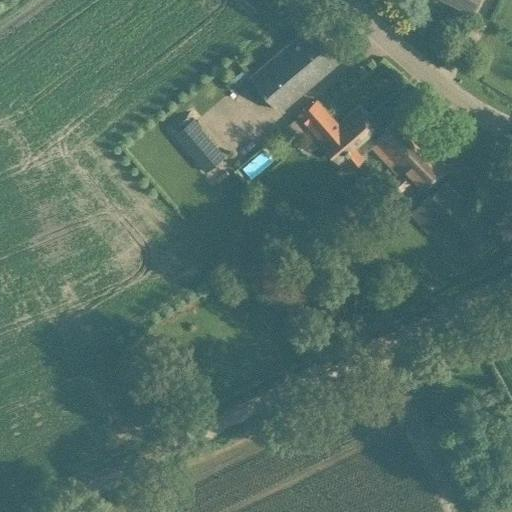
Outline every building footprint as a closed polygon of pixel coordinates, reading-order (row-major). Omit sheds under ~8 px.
[(450,0),(469,9),(473,0),(450,0)] [(310,25),(295,37),(250,75),(279,110),(339,59),(310,25)] [(361,149),(339,123),(318,99),(299,113),(345,163),(361,149)] [(398,116),(380,133),(377,129),(379,128),(359,105),(339,123),(361,149),(345,163),(351,169),(365,155),(363,153),(375,142),(376,143),(372,147),(389,165),(398,175),(403,170),(428,147),(398,116)] [(428,147),(403,170),(424,191),(448,168),(428,147)] [(385,190),(394,199),(409,182),(400,174),(385,190)] [(410,212),(429,232),(439,222),(465,250),(467,248),(478,259),(497,241),(486,230),(489,227),(444,180),(410,212)]
